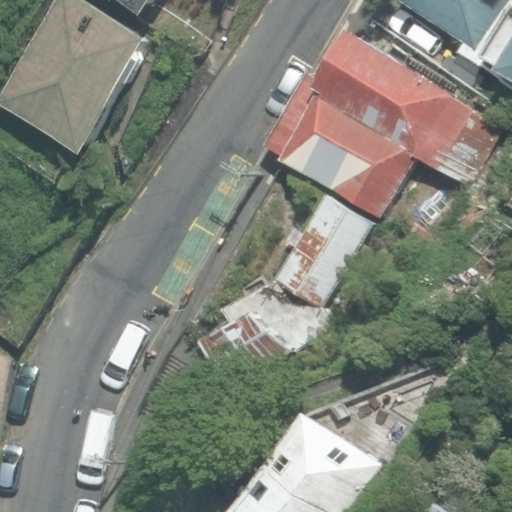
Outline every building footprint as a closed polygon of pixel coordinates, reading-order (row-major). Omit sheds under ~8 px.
[(55,0),(0,98),(0,99),(96,154),(159,41),(86,0),(55,0)] [(128,0),(159,18),(169,0),(128,0)] [(511,0),(404,0),(404,1),(468,42),(461,52),(511,85),(511,0)] [(292,156),(386,217),(422,161),(468,191),(505,132),(357,38),(329,82),(314,73),(270,143),(292,156)] [(0,335),(27,351),(36,333),(126,172),(88,150),(0,308),(0,335)] [(397,214),(417,225),(430,205),(409,193),(397,214)] [(214,340),(241,388),(300,352),(341,327),(330,307),(382,225),(336,196),(282,281),(231,309),(241,326),(214,340)] [(223,388),(190,387),(189,437),(221,438),(223,388)] [(236,511),(354,511),(389,467),(315,410),(236,511)]
